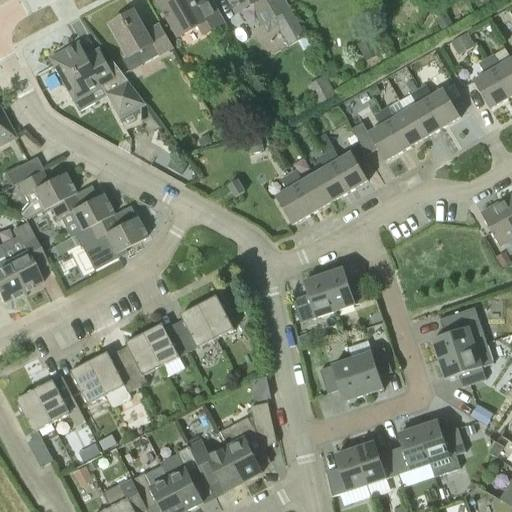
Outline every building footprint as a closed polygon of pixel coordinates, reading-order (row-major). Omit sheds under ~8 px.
[(211,31),(225,23),(212,0),(157,0),(179,38),(206,23),(211,31)] [(291,9),(285,0),(230,0),(238,14),(253,6),(263,25),(291,9)] [(124,61),(131,73),(174,49),(161,25),(147,33),(135,12),(111,26),(129,58),(124,61)] [(446,14),(436,20),(443,31),(453,26),(446,14)] [(306,37),(301,28),(283,38),(288,47),(306,37)] [(467,34),(450,44),(458,57),(475,47),(467,34)] [(371,37),(357,46),(365,60),(379,51),(371,37)] [(90,62),(80,44),(51,60),(68,90),(78,84),(86,96),(101,87),(108,84),(102,74),(111,69),(108,64),(103,55),(90,62)] [(495,56),(487,61),(510,100),(511,98),(511,60),(501,67),(495,56)] [(510,100),(487,61),(479,65),(486,76),(474,83),(491,111),(510,100)] [(146,106),(113,62),(108,64),(111,69),(102,74),(108,84),(101,87),(119,120),(146,106)] [(56,75),(44,81),(50,92),(62,86),(56,75)] [(326,77),(307,87),(318,107),(336,97),(326,77)] [(417,91),(411,82),(405,86),(411,95),(417,91)] [(449,98),(450,99),(459,93),(454,85),(445,91),(449,98)] [(376,86),(369,90),(373,97),(380,93),(376,86)] [(427,87),(419,91),(442,130),(461,119),(445,91),(433,97),(427,87)] [(418,106),(407,113),(423,141),(442,130),(419,91),(411,96),(418,106)] [(390,109),(382,113),(404,152),(423,141),(407,113),(396,119),(390,109)] [(404,152),(382,113),(374,118),(381,128),(369,135),(363,124),(353,130),(368,156),(378,151),(386,163),(404,152)] [(0,146),(15,139),(5,120),(3,121),(5,123),(1,125),(0,122),(0,146)] [(207,135),(197,141),(202,149),(212,143),(207,135)] [(261,139),(248,142),(251,156),(264,153),(261,139)] [(334,150),(327,155),(350,194),(369,182),(352,154),(341,161),(334,150)] [(325,170),(314,176),(331,205),(350,194),(327,155),(319,159),(325,170)] [(189,166),(175,157),(167,170),(180,179),(189,166)] [(12,188),(18,185),(41,173),(43,172),(36,159),(5,175),(12,188)] [(297,172),(289,177),(312,216),(331,205),(314,176),(303,183),(297,172)] [(46,184),(41,173),(18,185),(24,197),(27,204),(16,218),(24,222),(50,208),(73,197),(75,196),(64,175),(46,184)] [(312,216),(289,177),(282,181),(288,192),(276,199),(293,227),(312,216)] [(245,193),(238,181),(229,186),(236,199),(245,193)] [(88,230),(111,218),(113,217),(102,196),(79,208),(73,197),(50,208),(57,221),(71,213),(81,233),(88,230)] [(511,197),(499,204),(511,226),(511,197)] [(511,241),(511,226),(499,204),(481,214),(500,248),(511,241)] [(111,218),(88,230),(94,242),(105,236),(115,256),(146,240),(136,219),(117,229),(111,218)] [(0,246),(0,250),(23,295),(43,284),(37,272),(49,266),(27,224),(12,232),(15,239),(0,246)] [(58,257),(78,247),(73,237),(70,239),(53,247),(58,257)] [(0,299),(3,305),(23,295),(0,250),(0,299)] [(511,266),(511,265),(506,253),(496,258),(501,267),(510,267),(511,266)] [(345,270),(324,277),(337,313),(369,302),(361,278),(349,282),(345,270)] [(293,301),(301,325),(337,313),(324,277),(304,284),(308,296),(293,301)] [(218,297),(199,307),(217,340),(235,331),(218,297)] [(188,330),(179,334),(189,354),(198,349),(198,350),(217,340),(199,307),(181,317),(188,330)] [(433,341),(440,361),(487,345),(475,310),(440,322),(445,337),(433,341)] [(163,326),(145,335),(162,369),(181,359),(180,358),(189,354),(179,334),(170,339),(163,326)] [(135,361),(126,366),(138,389),(147,384),(144,378),(162,369),(145,335),(126,345),(135,361)] [(487,345),(440,361),(447,381),(459,377),(463,389),(487,381),(483,369),(494,365),(487,345)] [(385,350),(353,361),(365,397),(385,390),(381,378),(393,374),(385,350)] [(108,397),(106,398),(112,409),(113,408),(113,410),(130,401),(129,399),(131,399),(128,394),(138,389),(126,366),(117,370),(109,354),(90,364),(108,397)] [(340,392),(345,404),(365,397),(353,361),(320,372),(328,396),(340,392)] [(89,406),(106,398),(108,397),(90,364),(72,373),(89,406)] [(54,382),(36,392),(53,425),(69,417),(75,429),(86,424),(73,398),(65,403),(54,382)] [(53,425),(36,392),(17,401),(35,434),(38,433),(53,425)] [(218,435),(226,450),(227,450),(244,483),(263,474),(260,469),(270,464),(263,451),(277,444),(269,405),(251,409),(253,418),(248,421),(247,419),(218,435)] [(494,416),(478,407),(471,418),(487,428),(494,416)] [(419,430),(431,466),(467,454),(459,430),(443,435),(439,423),(419,430)] [(474,426),(465,429),(468,437),(476,435),(474,426)] [(391,452),(399,476),(431,466),(419,430),(399,436),(403,449),(391,452)] [(112,436),(99,443),(104,452),(117,445),(112,436)] [(40,438),(28,444),(41,470),(53,464),(40,438)] [(201,441),(189,448),(208,483),(218,478),(226,493),(244,483),(227,450),(226,450),(210,459),(201,441)] [(504,448),(496,443),(489,454),(497,459),(504,448)] [(376,444),(356,451),(368,487),(399,476),(391,452),(380,456),(376,444)] [(96,445),(78,454),(83,464),(101,454),(96,445)] [(186,471),(169,480),(185,511),(188,511),(205,504),(197,489),(208,483),(189,448),(178,454),(186,471)] [(356,451),(335,458),(339,470),(327,474),(333,499),(368,487),(356,451)] [(101,468),(98,461),(88,465),(92,473),(101,468)] [(144,475),(133,481),(148,511),(159,505),(162,511),(185,511),(169,480),(162,467),(145,476),(144,475)] [(80,489),(93,482),(86,468),(73,475),(80,489)] [(511,479),(499,500),(511,508),(511,479)] [(103,495),(111,510),(111,511),(145,511),(148,511),(133,481),(132,480),(103,495)]
